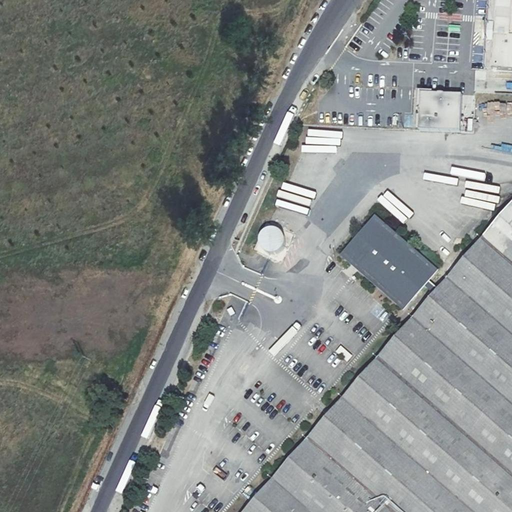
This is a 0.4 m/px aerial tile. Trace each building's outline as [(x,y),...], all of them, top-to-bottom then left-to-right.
[(511,0),(501,0),(499,26),(486,25),(485,44),(499,45),(497,73),(511,74),(511,0)] [(483,68),(483,54),(472,54),(472,68),(483,68)] [(423,96),(422,131),(422,133),(462,135),(464,98),(423,96)] [(351,127),(351,141),(385,142),(385,128),(351,127)] [(511,511),(511,202),(432,293),(421,284),(429,275),(370,224),(337,260),(397,313),(415,291),(426,301),(242,511),(511,511)] [(259,230),(261,248),(281,245),(279,227),(259,230)]
